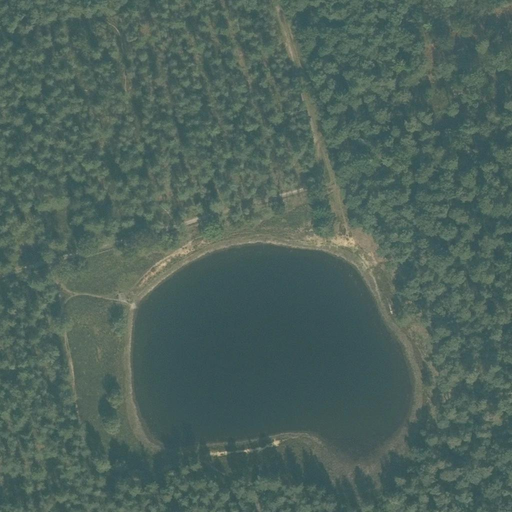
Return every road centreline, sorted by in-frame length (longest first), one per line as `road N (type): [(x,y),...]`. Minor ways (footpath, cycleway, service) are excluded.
road 1 (track): [(217,213),(329,184),(277,0)]
road 2 (track): [(217,213),(59,259)]
